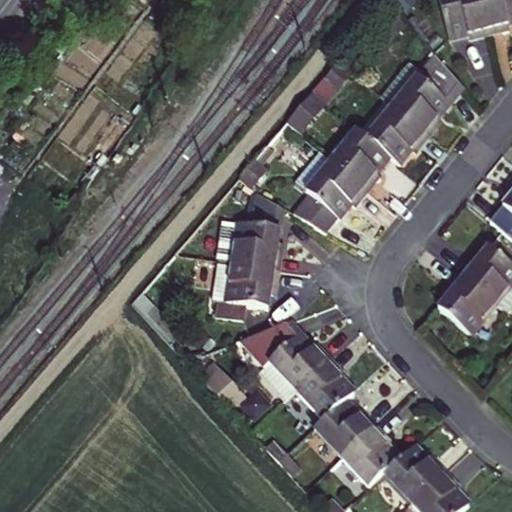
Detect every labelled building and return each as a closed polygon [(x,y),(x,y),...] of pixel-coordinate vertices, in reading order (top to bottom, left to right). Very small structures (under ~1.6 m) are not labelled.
[(415,7),(407,0),(404,0),(397,8),(406,16),(415,7)] [(471,42),(490,37),(480,0),(448,0),(440,2),(450,43),(462,40),(469,37),(471,42)] [(511,26),(511,0),(480,0),(490,37),(509,32),(508,28),(511,26)] [(387,48),(406,28),(394,16),(374,36),(387,48)] [(444,113),(463,90),(436,58),(392,110),(428,140),(441,124),(437,122),(444,113)] [(325,106),(350,76),(339,67),(314,96),(325,106)] [(313,97),(288,126),(300,136),(324,107),(313,97)] [(415,155),(428,140),(392,110),(367,141),(390,160),(399,168),(405,160),(412,152),(415,155)] [(382,168),(390,160),(367,141),(357,134),(332,164),(368,194),(380,178),(376,176),(382,168)] [(268,149),(240,182),(252,192),(268,173),(262,168),(274,154),(268,149)] [(355,209),(368,194),(332,164),(331,165),(320,155),(295,186),(310,199),(294,218),(326,237),(342,217),(351,206),(355,209)] [(233,267),(279,273),(282,254),(278,253),(279,242),(284,212),(258,197),(253,229),(224,225),(218,264),(233,267)] [(511,200),(491,226),(511,242),(511,200)] [(473,263),(460,278),(496,308),(511,289),(511,269),(490,251),(481,261),(477,267),(473,263)] [(276,293),(279,273),(233,267),(233,269),(218,267),(213,303),(219,304),(216,320),(244,324),(246,309),(268,312),(270,302),(272,292),(276,293)] [(446,304),(439,312),(471,339),(496,308),(460,278),(448,294),(452,297),(446,304)] [(182,337),(163,318),(155,325),(174,344),(182,337)] [(317,348),(314,352),(309,346),(290,326),(241,344),(264,370),(270,365),(297,395),(331,363),(317,348)] [(345,378),(331,363),(297,395),(325,424),(346,404),(355,396),(347,387),(341,381),(345,378)] [(286,405),(297,395),(270,365),(264,370),(259,375),(286,405)] [(228,414),(243,400),(219,374),(204,389),(228,414)] [(356,415),(346,404),(325,424),(315,433),(343,462),(377,431),(363,416),(360,419),(356,415)] [(390,445),(377,431),(343,462),(370,491),(385,478),(401,463),(390,452),(387,448),(390,445)] [(270,456),(279,447),(276,444),(267,452),(270,456)] [(280,466),(289,458),(279,447),(270,456),(280,466)] [(424,459),(415,449),(401,463),(385,478),(387,481),(412,507),(446,476),(432,461),(429,464),(424,459)] [(290,476),(298,468),(289,458),(280,466),(290,476)] [(292,480),(301,471),(298,468),(290,476),(292,480)] [(459,490),(446,476),(412,507),(416,511),(465,511),(470,508),(461,499),(456,493),(459,490)] [(365,496),(368,499),(387,481),(385,478),(370,491),(365,496)]
